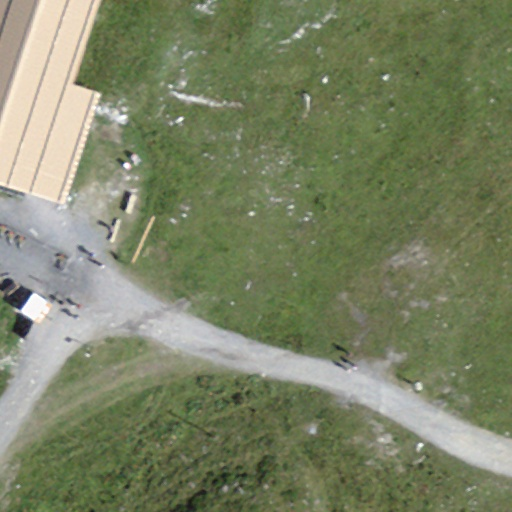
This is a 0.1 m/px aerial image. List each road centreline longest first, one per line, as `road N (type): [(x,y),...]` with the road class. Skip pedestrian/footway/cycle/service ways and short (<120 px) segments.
road 1 (track): [(511,460),(319,373),(95,294)]
road 2 (track): [(95,294),(64,329),(0,435)]
